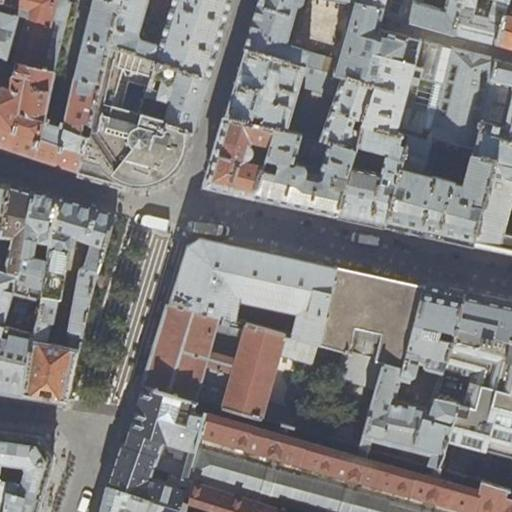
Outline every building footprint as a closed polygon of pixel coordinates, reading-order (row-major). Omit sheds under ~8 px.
[(44,163),(75,173),(109,45),(120,0),(94,0),(64,123),(54,121),(43,118),(49,93),(50,93),(51,90),(50,89),(71,4),(67,1),(65,0),(0,0),(0,3),(19,10),(17,14),(5,58),(0,77),(0,148),(40,161),(44,163)] [(120,0),(109,45),(159,62),(209,77),(220,37),(230,0),(120,0)] [(409,136),(392,188),(384,225),(429,235),(473,244),(492,160),(501,138),(511,140),(511,63),(508,62),(457,49),(378,29),(381,14),(394,17),(408,21),(412,0),(334,0),(351,3),(353,6),(350,14),(349,19),(347,26),(350,27),(352,29),(353,32),(347,52),(342,53),(340,55),(338,60),(309,52),(308,51),(305,48),(297,46),(297,44),(286,40),(287,35),(289,35),(290,33),(288,32),(296,6),(300,4),(302,0),(258,0),(255,13),(244,48),(375,85),(361,119),(360,123),(409,136)] [(431,27),(453,33),(460,0),(412,0),(408,21),(431,27)] [(460,0),(453,33),(472,39),(493,45),(503,16),(507,0),(460,0)] [(511,0),(507,0),(503,16),(493,45),(511,49),(511,0)] [(0,56),(5,58),(17,14),(19,10),(0,3),(0,56)] [(189,148),(193,134),(165,125),(165,121),(164,121),(156,118),(143,115),(124,110),(131,84),(150,89),(159,62),(109,45),(75,173),(90,177),(124,187),(125,186),(135,188),(146,188),(158,184),(167,179),(175,172),(182,164),(186,155),(187,155),(189,148)] [(235,82),(225,117),(273,127),(286,129),(299,84),(336,94),(321,138),(353,147),(358,129),(350,125),(354,116),(361,119),(375,85),(244,48),(235,82)] [(201,106),(209,77),(159,62),(150,89),(143,115),(156,118),(160,100),(169,103),(164,121),(165,121),(165,125),(193,134),(201,106)] [(230,191),(256,197),(263,165),(249,161),(252,153),(252,149),(251,147),(253,139),(269,143),(273,127),(225,117),(219,136),(204,185),(230,191)] [(353,147),(342,189),(336,214),(359,219),(384,225),(392,188),(409,136),(360,123),(358,129),(353,147)] [(265,160),(263,165),(256,197),(296,206),(336,214),(342,189),(353,147),(321,138),(286,129),(273,127),(269,143),(268,147),(262,147),(261,153),(266,154),(265,160)] [(511,140),(501,138),(492,160),(473,244),(511,253),(511,140)] [(17,268),(31,192),(0,183),(0,324),(2,325),(19,269),(17,268)] [(32,191),(31,192),(17,268),(19,269),(44,273),(56,198),(45,195),(32,191)] [(44,273),(34,333),(21,398),(44,400),(66,403),(67,398),(87,305),(115,214),(85,206),(56,198),(44,273)] [(187,246),(169,302),(217,316),(246,324),(318,344),(336,267),(266,252),(201,237),(187,246)] [(377,276),(336,267),(318,344),(336,348),(343,350),(383,362),(402,367),(424,286),(377,276)] [(0,394),(21,398),(34,333),(44,273),(19,269),(2,325),(0,324),(0,394)] [(444,290),(424,286),(402,367),(383,362),(375,388),(360,446),(362,447),(369,449),(372,438),(431,454),(428,466),(435,468),(437,468),(446,439),(454,412),(457,403),(433,399),(431,399),(428,409),(395,399),(402,374),(410,376),(413,375),(417,361),(426,363),(425,367),(442,372),(458,325),(464,294),(444,290)] [(511,304),(504,303),(464,294),(458,325),(465,328),(484,334),(511,342),(511,304)] [(290,426),(334,439),(340,423),(265,400),(279,352),(331,365),(336,348),(318,344),(246,324),(236,359),(207,351),(217,316),(169,302),(157,341),(144,385),(197,400),(198,399),(282,424),(290,426)] [(511,342),(484,334),(465,328),(458,325),(442,372),(433,399),(457,403),(464,404),(461,413),(511,427),(511,342)] [(383,362),(343,350),(336,377),(375,388),(383,362)] [(511,511),(511,490),(463,476),(460,486),(439,479),(441,470),(437,468),(435,468),(432,478),(366,459),(369,449),(362,447),(359,457),(288,435),(290,426),(282,424),(280,434),(195,409),(197,400),(144,385),(142,389),(136,408),(128,437),(125,445),(121,444),(109,481),(107,486),(180,510),(184,500),(221,511),(511,511)] [(511,427),(461,413),(454,412),(446,439),(511,457),(511,427)] [(36,511),(40,499),(53,458),(46,448),(39,438),(12,433),(0,431),(0,481),(4,482),(0,511),(36,511)] [(511,457),(446,439),(437,468),(441,470),(463,476),(511,490),(511,457)] [(100,511),(187,511),(180,510),(107,486),(100,511)]
